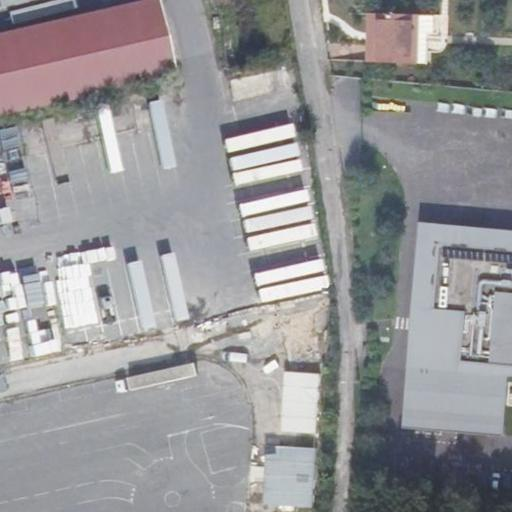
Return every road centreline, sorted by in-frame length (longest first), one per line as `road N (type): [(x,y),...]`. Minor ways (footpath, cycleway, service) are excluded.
road 1 (unclassified): [(335,511),(344,315),(298,0)]
road 2 (unknown): [(0,191),(125,167)]
